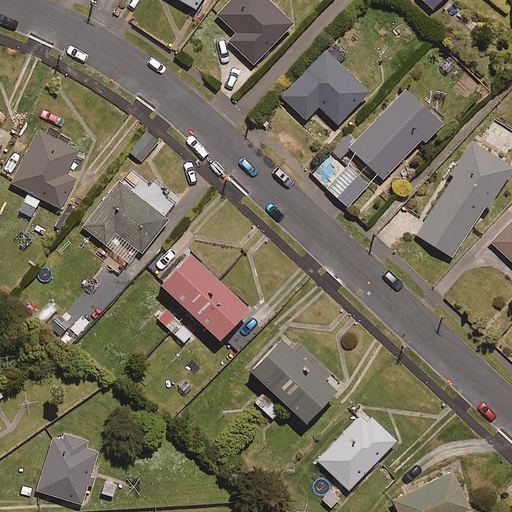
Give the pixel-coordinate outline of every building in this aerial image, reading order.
[(297,15),(279,0),(228,0),(221,8),(242,26),(234,35),(258,58),(297,15)] [(436,0),(418,0),(429,9),(436,0)] [(365,81),(319,42),(276,91),(302,114),(314,101),(334,117),(365,81)] [(434,110),(398,80),(344,143),(380,173),(434,110)] [(74,144),(34,122),(4,176),(26,189),(16,206),(28,213),(39,194),(55,203),(72,174),(61,167),(74,144)] [(157,140),(143,128),(126,149),(139,161),(157,140)] [(506,161),(466,136),(430,195),(434,197),(413,232),(449,254),(506,161)] [(337,166),(326,157),(312,173),(344,201),(363,179),(341,160),(337,166)] [(139,249),(166,214),(116,175),(79,222),(104,242),(114,229),(139,249)] [(511,209),(487,236),(511,260),(511,209)] [(245,301),(181,242),(152,274),(216,333),(245,301)] [(96,313),(86,303),(63,325),(72,335),(96,313)] [(190,329),(162,303),(151,315),(179,340),(190,329)] [(302,416),(332,384),(273,330),(243,362),(302,416)] [(283,403),(263,386),(251,399),(271,417),(283,403)] [(392,435),(359,405),(313,456),(346,486),(392,435)] [(34,487),(79,499),(84,482),(89,484),(93,469),(88,467),(94,445),(75,440),(77,433),(51,425),(34,487)] [(447,511),(466,502),(447,465),(388,496),(396,511),(447,511)] [(117,479),(102,475),(97,491),(112,495),(117,479)]
